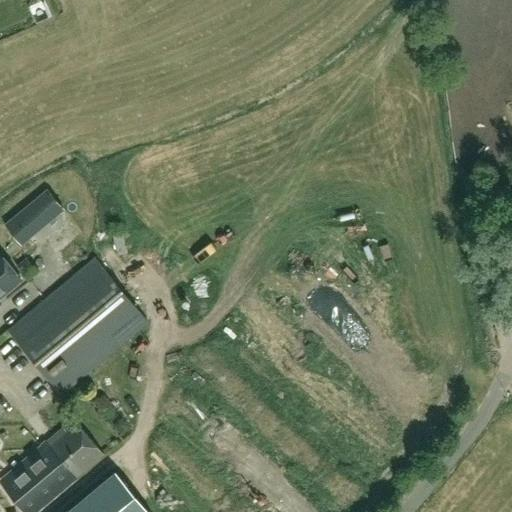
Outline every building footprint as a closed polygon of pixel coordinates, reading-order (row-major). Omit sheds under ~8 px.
[(6,223),(23,243),(64,209),(47,189),(6,223)] [(119,255),(130,254),(129,231),(118,231),(119,255)] [(0,296),(8,290),(20,280),(0,255),(0,296)] [(95,259),(9,331),(62,394),(148,322),(95,259)] [(243,320),(230,332),(256,361),(270,348),(243,320)] [(35,511),(104,455),(75,419),(1,481),(26,511),(35,511)] [(149,511),(118,474),(72,511),(149,511)]
